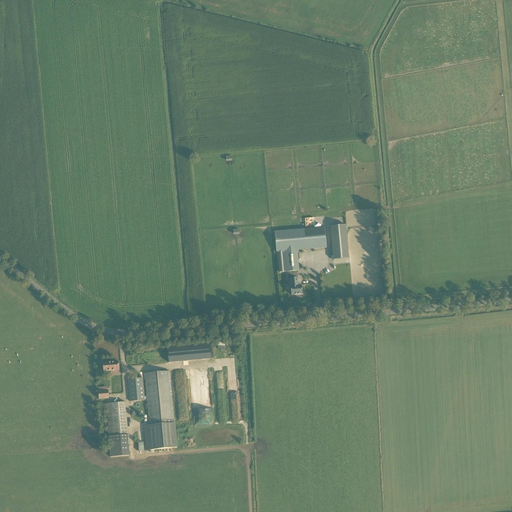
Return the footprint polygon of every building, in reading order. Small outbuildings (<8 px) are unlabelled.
[(346,225),(330,227),(331,233),(341,232),(342,238),(347,237),(346,225)] [(325,227),(274,232),(276,248),(276,252),(278,252),(280,273),(286,272),(297,271),(296,251),(297,250),(326,248),(325,227)] [(298,287),(298,278),(297,271),(286,272),(287,279),(290,279),(291,287),(291,295),(302,294),(302,287),(298,287)] [(103,372),(111,371),(119,370),(119,362),(103,363),(103,372)] [(176,448),(170,376),(169,371),(145,374),(147,396),(144,397),(143,378),(128,379),(129,384),(130,402),(147,400),(150,425),(146,425),(149,451),(176,448)] [(108,391),(98,392),(99,399),(109,399),(108,391)] [(127,423),(125,403),(106,404),(108,424),(127,423)]
